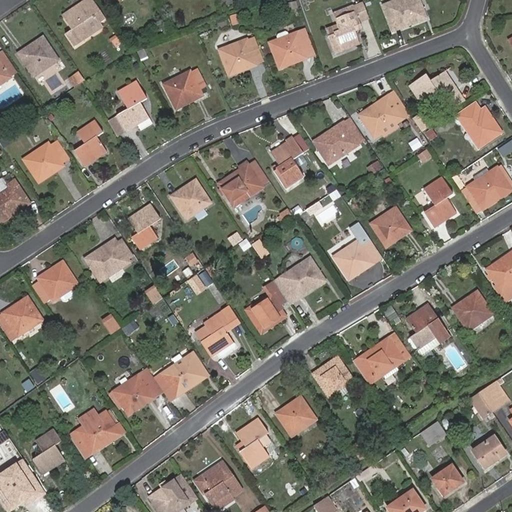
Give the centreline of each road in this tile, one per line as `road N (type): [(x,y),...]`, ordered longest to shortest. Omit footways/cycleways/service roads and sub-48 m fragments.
road 1 (residential): [(0,265),(188,146),(467,30)]
road 2 (residential): [(84,511),(291,352),(511,215)]
